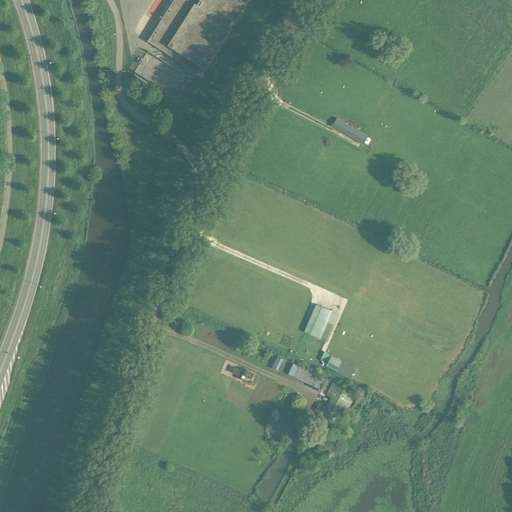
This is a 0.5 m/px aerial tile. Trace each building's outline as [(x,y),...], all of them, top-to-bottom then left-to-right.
[(173,0),(160,22),(148,41),(180,61),(185,55),(205,68),(232,26),(229,24),(233,18),(236,20),(248,0),(173,0)] [(174,76),(168,87),(175,91),(173,94),(176,96),(188,75),(177,69),(173,75),(174,76)] [(332,126),(363,144),(367,136),(337,118),(332,126)] [(329,333),(324,331),(332,310),(317,304),(305,332),(320,338),(325,341),(329,333)] [(332,355),(327,365),(337,371),(342,360),(332,355)] [(326,394),(331,397),(321,415),(334,423),(344,404),(349,406),(353,399),(354,400),(357,394),(333,381),(326,394)] [(319,431),(312,428),(307,439),(314,442),(319,431)]
